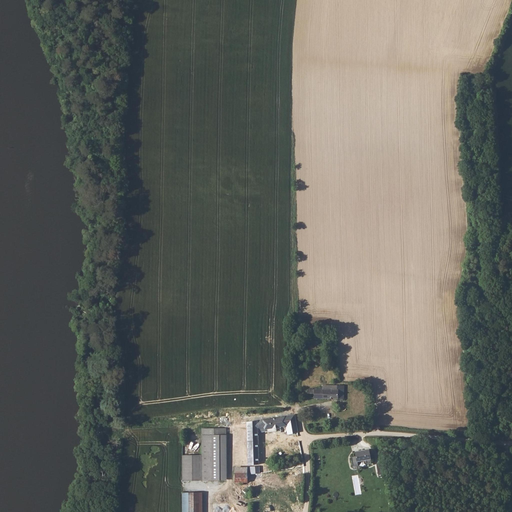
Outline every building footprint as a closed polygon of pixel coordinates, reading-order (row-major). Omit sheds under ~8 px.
[(321,389),(308,389),(308,394),(314,394),(314,398),(344,399),(344,385),(323,385),(323,388),(321,388),(321,389)] [(248,449),(249,464),(260,464),(259,432),(266,431),(266,429),(287,425),(286,421),(296,419),(295,414),(248,421),(248,449)] [(298,432),(297,425),(287,427),(288,433),(298,432)] [(202,430),(202,484),(227,483),(226,429),(202,430)] [(369,449),(355,452),(356,456),(351,457),(352,465),(371,462),(369,449)] [(201,456),(182,456),(183,482),(201,482),(201,456)] [(259,466),(249,467),(249,475),(254,474),(254,472),(260,471),(259,466)] [(182,511),(202,511),(203,492),(183,492),(182,511)]
